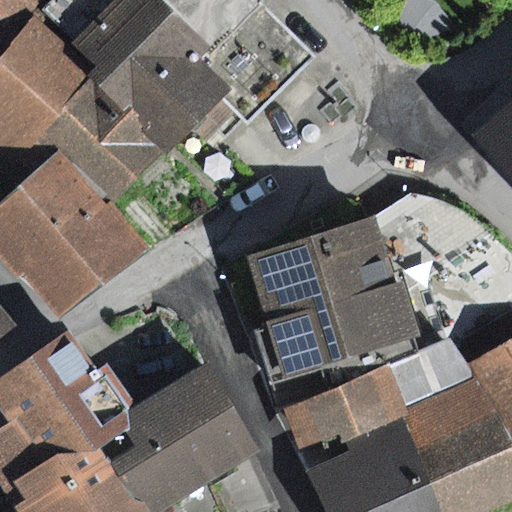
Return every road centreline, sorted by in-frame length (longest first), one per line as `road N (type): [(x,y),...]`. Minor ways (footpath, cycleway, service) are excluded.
road 1 (residential): [(309,511),(186,256)]
road 2 (residential): [(186,256),(418,116)]
road 3 (residential): [(51,338),(186,256)]
road 4 (residential): [(418,116),(322,0)]
road 5 (residential): [(511,206),(418,116)]
road 6 (residential): [(418,116),(511,33)]
